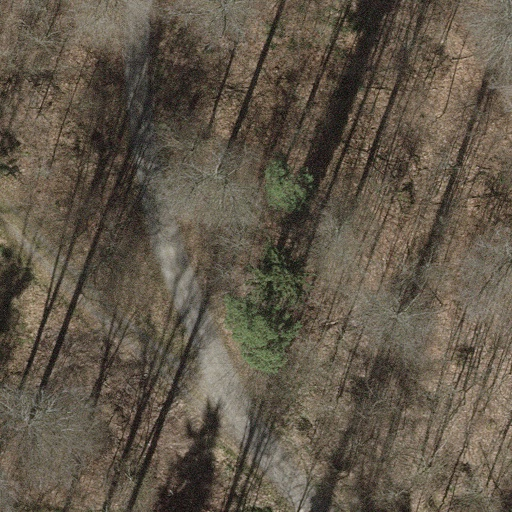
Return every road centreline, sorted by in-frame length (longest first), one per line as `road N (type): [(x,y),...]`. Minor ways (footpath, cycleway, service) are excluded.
road 1 (track): [(319,511),(203,371),(139,147),(141,0)]
road 2 (track): [(203,371),(0,174)]
